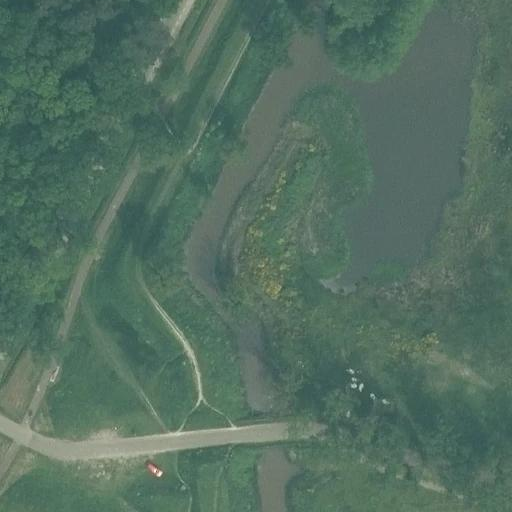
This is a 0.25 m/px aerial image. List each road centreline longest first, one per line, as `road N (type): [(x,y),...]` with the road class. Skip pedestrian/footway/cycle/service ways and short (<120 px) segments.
road 1 (unclassified): [(511,492),(323,432),(63,452),(0,425)]
road 2 (tertiary): [(131,95),(0,345)]
